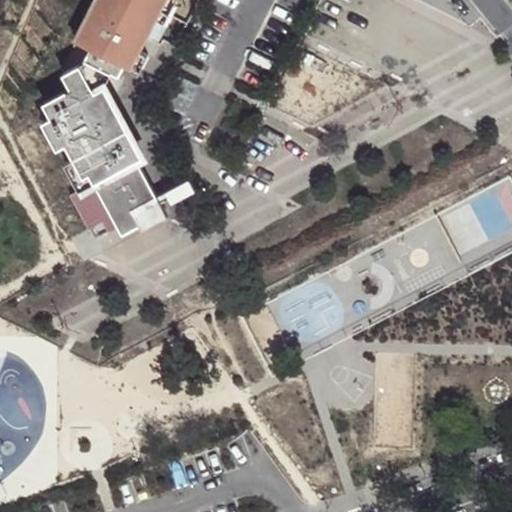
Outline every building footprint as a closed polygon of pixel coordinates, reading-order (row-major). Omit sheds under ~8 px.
[(64,162),(79,189),(86,199),(101,191),(120,225),(123,231),(166,208),(165,206),(164,205),(162,200),(159,194),(139,157),(145,154),(107,84),(114,70),(120,74),(125,65),(135,46),(128,43),(135,29),(148,36),(158,17),(151,14),(158,0),(96,0),(76,40),(91,48),(85,58),(87,59),(63,72),(71,87),(44,101),(51,116),(43,120),(57,148),(66,143),(73,157),(64,162)] [(177,0),(158,0),(151,14),(158,17),(166,21),(177,0)] [(148,36),(135,29),(128,43),(135,46),(125,65),(140,72),(150,54),(141,49),(148,36)] [(170,195),(173,201),(197,188),(191,177),(181,182),(167,190),(170,195)] [(165,186),(167,190),(181,182),(179,178),(165,186)] [(107,231),(120,225),(101,191),(86,199),(79,189),(69,194),(85,223),(93,219),(99,216),(107,231)]
